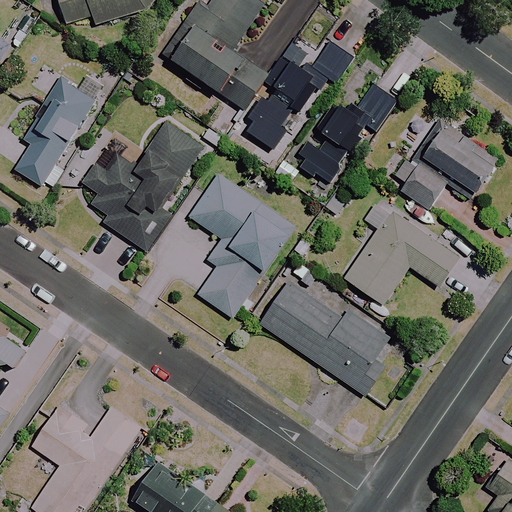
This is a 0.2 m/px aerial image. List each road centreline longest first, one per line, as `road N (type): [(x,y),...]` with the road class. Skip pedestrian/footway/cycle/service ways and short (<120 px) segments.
road 1 (residential): [(380,506),(0,242)]
road 2 (residential): [(380,506),(511,316)]
road 3 (residential): [(409,0),(511,74)]
